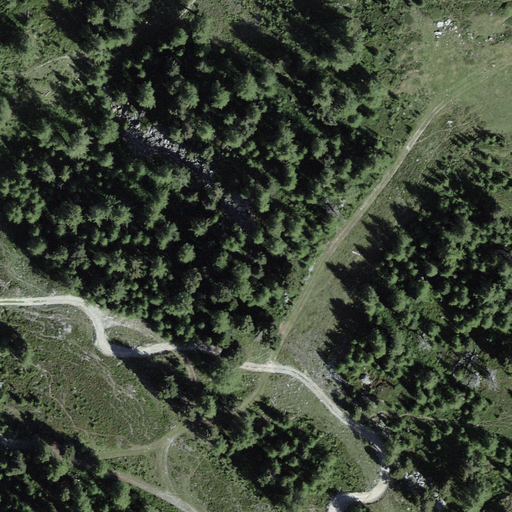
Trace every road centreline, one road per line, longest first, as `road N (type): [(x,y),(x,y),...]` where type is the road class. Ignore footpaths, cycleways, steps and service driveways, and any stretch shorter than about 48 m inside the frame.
road 1 (track): [(176,503),(165,471),(169,439),(190,417),(227,415),(256,396),(332,250),(450,95),(511,60)]
road 2 (track): [(0,304),(85,303),(108,351),(183,344),(305,380),(362,428),(385,467),(375,495),(349,497),(335,511)]
road 3 (track): [(176,503),(85,466),(31,456),(0,438)]
